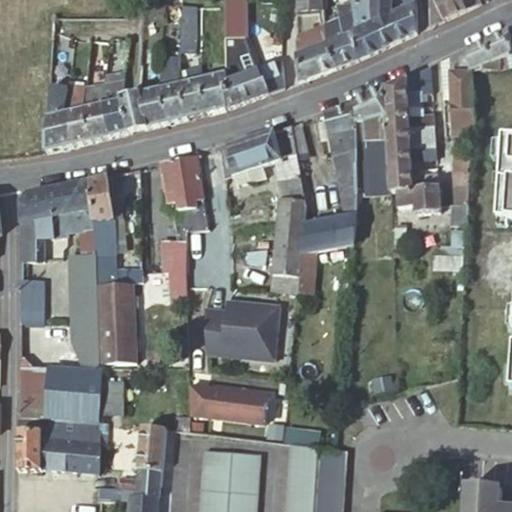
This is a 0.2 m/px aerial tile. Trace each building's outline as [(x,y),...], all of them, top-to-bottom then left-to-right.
[(227,75),(228,85),(247,78),(245,38),(250,38),(249,0),(226,0),(227,4),(227,56),(227,64),(227,75)] [(298,0),(298,15),(325,15),(325,10),(323,10),(322,0),(298,0)] [(429,0),(430,29),(481,6),(477,0),(429,0)] [(384,50),(400,43),(392,18),(391,16),(391,15),(392,2),(373,3),(373,7),(373,8),(373,15),(373,19),(374,21),(374,25),(384,50)] [(400,43),(416,35),(416,6),(408,7),(409,2),(392,2),(391,15),(391,16),(392,18),(400,43)] [(227,56),(227,4),(209,10),(210,56),(227,56)] [(361,61),(384,50),(374,25),(374,21),(373,19),(373,15),(373,8),(352,18),(359,62),(361,61)] [(195,56),(196,10),(183,9),(181,56),(195,56)] [(337,70),(359,62),(352,18),(352,17),(339,21),(339,22),(326,27),(328,45),(328,46),(329,49),(337,70)] [(328,45),(326,27),(297,38),(298,51),(298,56),(298,59),(302,84),(337,70),(329,49),(328,46),(328,45)] [(511,57),(510,32),(489,42),(497,59),(497,64),(497,65),(504,65),(504,58),(511,57)] [(256,75),(264,71),(250,38),(245,38),(247,78),(256,75)] [(105,44),(92,42),(89,68),(102,69),(105,44)] [(497,59),(489,42),(470,51),(471,75),(479,71),(497,64),(497,59)] [(471,75),(470,51),(451,60),(452,87),(471,87),(471,75)] [(162,91),(182,86),(181,74),(181,60),(167,59),(167,65),(163,65),(162,91)] [(452,87),(451,60),(441,64),(443,97),(452,97),(452,87)] [(202,70),(202,82),(227,75),(227,64),(202,70)] [(228,112),(286,90),(283,64),(264,71),(256,75),(247,78),(228,85),(228,112)] [(479,71),(497,73),(497,65),(497,64),(479,71)] [(433,96),(431,69),(387,89),(388,111),(410,110),(409,95),(418,95),(419,97),(433,96)] [(182,86),(202,82),(202,70),(181,74),(182,86)] [(210,116),(228,112),(228,85),(227,75),(202,82),(210,116)] [(190,121),(210,116),(202,82),(182,86),(190,121)] [(107,87),(105,106),(120,103),(120,101),(123,100),(125,84),(107,87)] [(170,126),(190,121),(182,86),(162,91),(170,126)] [(107,87),(86,90),(84,111),(105,106),(107,87)] [(472,128),(471,87),(452,87),(452,97),(453,128),(472,128)] [(65,116),(68,90),(51,88),(51,114),(50,119),(65,116)] [(86,90),(68,88),(68,90),(65,116),(84,111),(86,90)] [(388,111),(387,89),(358,102),(358,106),(359,127),(366,127),(367,146),(390,144),(389,131),(388,111)] [(148,131),(170,126),(162,91),(140,96),(148,131)] [(120,103),(105,106),(111,140),(148,131),(140,96),(123,100),(120,101),(120,103)] [(105,106),(84,111),(92,145),(111,140),(105,106)] [(359,127),(358,106),(328,117),(335,158),(359,154),(359,127)] [(410,110),(388,111),(389,131),(411,130),(411,118),(410,110)] [(84,111),(65,116),(72,150),(92,145),(84,111)] [(65,116),(50,119),(48,155),(72,150),(65,116)] [(435,117),(411,118),(411,130),(422,129),(421,121),(427,121),(428,129),(435,129),(435,117)] [(295,136),(294,129),(274,135),(257,141),(236,148),(229,151),(222,152),(227,179),(235,177),(250,172),(265,167),(277,163),(282,200),(273,276),(299,279),(304,227),(306,210),(299,165),(295,136)] [(422,129),(411,130),(413,150),(423,151),(423,142),(429,142),(430,151),(437,151),(435,129),(428,129),(422,129)] [(411,130),(389,131),(390,144),(391,152),(413,150),(411,130)] [(303,133),(295,136),(299,165),(311,162),(303,133)] [(453,172),(472,173),(473,164),(473,161),(473,160),(472,137),(465,137),(465,157),(454,157),(453,172)] [(511,146),(503,146),(501,173),(511,173),(511,188),(500,187),(498,211),(508,212),(507,223),(511,223),(511,146)] [(392,173),(414,172),(414,164),(413,150),(391,152),(392,166),(392,173)] [(428,158),(438,158),(437,151),(430,151),(423,151),(413,150),(414,164),(428,163),(428,158)] [(317,253),(354,248),(359,197),(359,167),(360,167),(359,154),(335,158),(346,220),(304,227),(299,279),(298,295),(312,296),(317,253)] [(206,205),(199,158),(164,167),(166,185),(179,183),(181,204),(194,202),(196,217),(188,218),(188,233),(209,230),(207,215),(206,205)] [(359,167),(359,197),(380,197),(381,230),(393,230),(393,226),(394,225),(394,218),(394,191),(392,173),(392,166),(360,167),(359,167)] [(250,172),(253,184),(253,185),(269,180),(265,167),(250,172)] [(142,206),(141,172),(123,176),(127,207),(142,206)] [(250,172),(235,177),(238,189),(253,184),(250,172)] [(394,191),(398,191),(416,190),(415,178),(414,172),(392,173),(394,191)] [(450,226),(468,227),(472,173),(453,172),(451,208),(450,226)] [(511,173),(501,173),(500,187),(511,188),(511,173)] [(416,190),(440,188),(439,176),(415,178),(416,190)] [(115,222),(110,179),(92,183),(95,225),(111,223),(115,222)] [(95,225),(92,183),(29,196),(22,206),(22,264),(46,264),(47,241),(61,241),(61,237),(61,228),(69,227),(70,237),(78,236),(79,258),(97,258),(96,244),(95,225)] [(179,183),(166,185),(169,207),(175,206),(180,235),(188,233),(188,218),(196,217),(194,202),(181,204),(179,183)] [(442,215),(441,208),(440,188),(416,190),(398,191),(400,210),(417,209),(417,217),(442,215)] [(394,218),(417,217),(417,209),(400,210),(398,191),(394,191),(394,218)] [(508,212),(498,211),(497,229),(507,230),(507,223),(508,212)] [(112,244),(111,223),(95,225),(96,244),(112,244)] [(61,228),(61,237),(70,237),(69,227),(61,228)] [(387,255),(394,255),(393,230),(381,230),(381,255),(387,255)] [(451,249),(465,249),(464,232),(450,232),(451,248),(451,249)] [(187,274),(188,243),(181,243),(167,242),(168,274),(187,274)] [(98,288),(113,287),(113,274),(112,244),(96,244),(97,258),(98,285),(98,288)] [(465,256),(465,249),(451,249),(451,248),(441,248),(441,258),(464,257),(465,256)] [(464,273),(464,257),(441,258),(433,257),(434,274),(464,273)] [(68,284),(98,285),(97,258),(79,258),(67,259),(68,284)] [(143,287),(143,274),(113,274),(113,287),(143,287)] [(187,286),(187,276),(187,274),(168,274),(168,287),(187,286)] [(298,296),(298,295),(299,279),(273,276),(271,294),(298,296)] [(45,284),(22,284),(23,324),(44,324),(45,284)] [(92,345),(100,345),(98,288),(98,285),(68,284),(71,346),(92,345)] [(188,308),(187,286),(168,287),(169,309),(188,308)] [(138,368),(136,289),(101,290),(103,369),(138,368)] [(227,306),(226,316),(206,317),(208,359),(276,365),(281,311),(261,309),(260,312),(248,310),(248,308),(227,306)] [(101,374),(101,372),(100,345),(92,345),(93,374),(101,374)] [(45,423),(47,372),(22,371),(23,420),(23,422),(45,423)] [(102,419),(101,374),(93,374),(47,372),(45,423),(56,424),(102,427),(102,419)] [(114,386),(114,375),(104,375),(105,417),(124,417),(123,386),(114,386)] [(269,401),(191,393),(193,423),(266,430),(269,401)] [(55,445),(56,424),(45,423),(23,422),(23,420),(19,420),(19,474),(42,475),(44,444),(55,445)] [(175,434),(190,435),(191,424),(179,422),(179,426),(178,428),(176,428),(175,434)] [(108,427),(102,427),(56,424),(55,445),(44,444),(42,475),(101,477),(102,448),(102,433),(108,433),(108,427)] [(162,502),(168,433),(143,430),(138,481),(120,479),(119,492),(137,494),(136,499),(159,501),(162,502)] [(283,446),(319,452),(334,454),(336,436),(285,430),(283,446)] [(315,511),(319,454),(290,449),(285,511),(315,511)] [(256,511),(260,457),(205,453),(200,511),(256,511)] [(334,454),(319,453),(319,454),(315,511),(343,511),(347,455),(334,454)] [(119,492),(101,489),(101,504),(118,506),(121,502),(130,503),(130,499),(136,499),(137,494),(119,492)] [(464,491),(463,511),(498,511),(499,494),(464,491)] [(158,511),(159,501),(136,499),(130,499),(130,503),(128,511),(158,511)]
